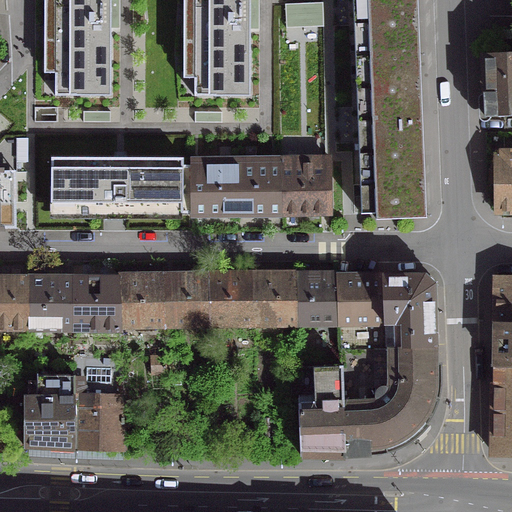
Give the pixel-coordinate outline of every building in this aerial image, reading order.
[(110,0),(43,0),(42,92),(110,91),(110,0)] [(253,0),(183,0),(181,100),(253,98),(253,0)] [(356,0),(357,13),(423,10),(422,0),(356,0)] [(423,10),(357,13),(361,213),(376,213),(376,219),(427,217),(423,10)] [(511,53),(510,54),(480,55),(483,118),(511,116),(511,53)] [(0,229),(5,229),(5,213),(0,213),(0,188),(14,188),(12,121),(0,121),(0,229)] [(499,159),(494,159),(495,211),(511,210),(511,151),(499,152),(499,159)] [(191,218),(237,217),(237,155),(191,156),(191,165),(190,214),(191,218)] [(237,155),(237,217),(283,217),(283,155),(237,155)] [(332,155),(283,155),(283,217),(333,216),(332,155)] [(184,157),(51,156),(51,218),(182,219),(182,214),(190,214),(191,165),(184,165),(184,157)] [(286,276),(251,277),(253,324),(295,324),(293,275),(292,271),(286,271),(286,276)] [(200,279),(161,279),(162,326),(208,324),(206,272),(200,272),(200,279)] [(213,272),(206,272),(208,324),(253,324),(251,277),(213,278),(213,272)] [(116,273),(116,279),(117,325),(118,325),(162,326),(161,279),(123,280),(123,273),(116,273)] [(360,348),(360,349),(369,349),(384,349),(384,348),(382,323),(380,277),(380,273),(374,273),(374,281),(335,281),(337,323),(338,348),(339,348),(360,348)] [(299,275),(293,275),(295,324),(337,323),(335,281),(299,281),(299,275)] [(387,349),(387,348),(433,347),(431,285),(421,276),(380,277),(382,323),(384,348),(384,349),(387,349)] [(27,278),(0,278),(0,328),(27,329),(27,278)] [(72,279),(27,278),(27,329),(72,329),(72,279)] [(511,278),(495,278),(494,322),(511,322),(511,278)] [(116,279),(72,279),(72,329),(118,329),(118,325),(117,325),(116,279)] [(511,322),(494,322),(493,366),(511,366),(511,322)] [(339,366),(344,456),(376,455),(391,451),(400,448),(409,442),(417,435),(425,428),(426,426),(419,421),(426,409),(431,395),(433,347),(387,348),(387,349),(388,381),(386,388),(382,386),(377,388),(375,390),(373,393),(373,396),(374,400),(367,401),(365,401),(363,365),(369,365),(369,349),(360,349),(360,348),(339,348),(339,366)] [(73,368),(73,394),(72,394),(72,449),(123,451),(121,395),(122,396),(121,358),(119,358),(73,357),(73,368)] [(164,357),(149,357),(150,374),(165,374),(164,357)] [(229,360),(209,361),(210,378),(230,377),(229,360)] [(300,455),(344,456),(339,366),(297,368),(296,368),(297,405),(298,405),(300,455)] [(511,366),(493,366),(492,410),(511,410),(511,366)] [(24,402),(23,402),(23,447),(72,449),(72,394),(73,394),(73,368),(72,368),(34,368),(34,388),(24,388),(24,402)] [(511,410),(492,410),(491,454),(511,454),(511,410)] [(210,413),(192,414),(193,435),(211,434),(210,413)] [(270,421),(261,421),(261,438),(271,438),(270,421)]
